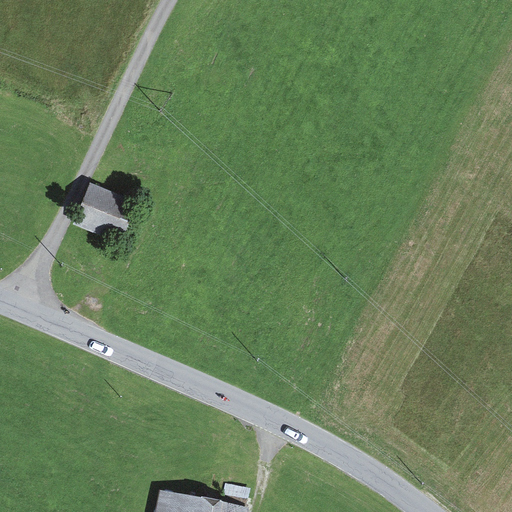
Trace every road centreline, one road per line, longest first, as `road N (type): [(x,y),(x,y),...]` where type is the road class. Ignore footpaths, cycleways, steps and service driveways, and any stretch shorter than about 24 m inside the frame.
road 1 (tertiary): [(0,301),(274,420),(363,466),(427,511)]
road 2 (track): [(18,308),(168,0)]
